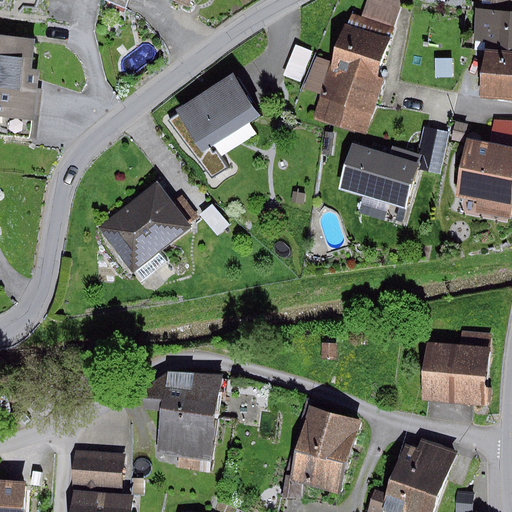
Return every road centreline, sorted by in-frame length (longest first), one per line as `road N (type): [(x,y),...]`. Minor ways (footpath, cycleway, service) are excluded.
road 1 (residential): [(511,444),(204,360),(153,367),(65,423)]
road 2 (residential): [(294,0),(84,151),(62,197),(47,295),(0,333)]
